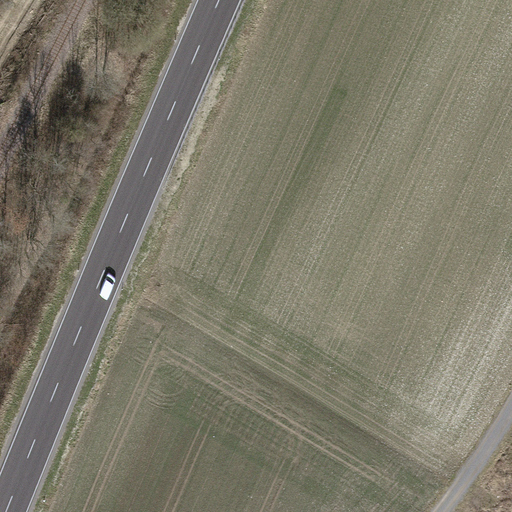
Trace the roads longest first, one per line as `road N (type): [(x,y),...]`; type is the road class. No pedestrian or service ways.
road 1 (primary): [(215,0),(7,511)]
road 2 (track): [(442,511),(511,410)]
